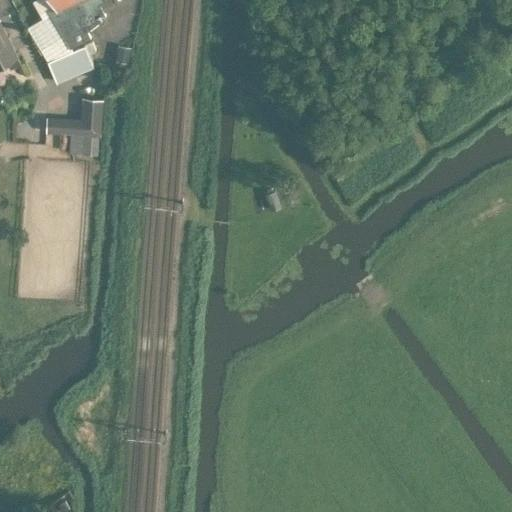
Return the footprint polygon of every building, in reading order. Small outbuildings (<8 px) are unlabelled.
[(50,0),(64,27),(66,26),(72,37),(74,36),(94,26),(88,15),(106,6),(102,0),(50,0)] [(11,58),(22,52),(0,9),(0,53),(7,50),(11,58)] [(59,71),(96,55),(86,34),(50,49),(59,71)] [(121,34),(118,50),(131,52),(134,36),(121,34)] [(100,143),(101,123),(104,87),(83,86),(82,107),(48,105),(47,120),(72,122),(71,141),(100,143)] [(279,179),(268,183),(273,200),(284,196),(279,179)]
